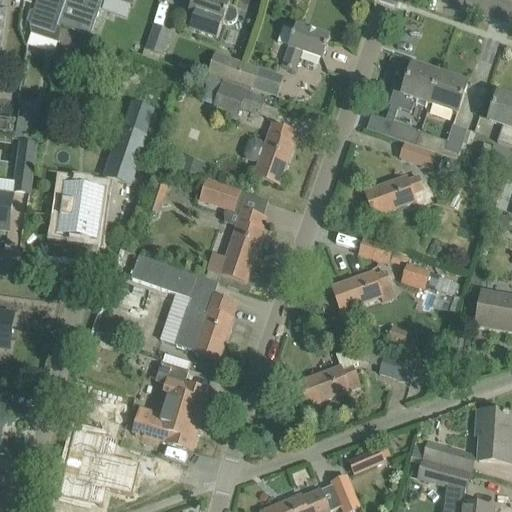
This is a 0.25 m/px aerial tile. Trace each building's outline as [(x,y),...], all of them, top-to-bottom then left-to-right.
[(0,0),(0,67),(0,65),(8,9),(0,7),(0,0)] [(35,0),(39,1),(34,14),(32,15),(28,25),(30,28),(29,30),(31,31),(31,36),(52,43),(58,28),(67,3),(64,2),(64,0),(35,0)] [(67,3),(58,28),(69,32),(92,39),(92,38),(77,34),(83,16),(97,21),(104,0),(111,0),(134,7),(136,0),(64,0),(64,2),(67,3)] [(237,23),(238,18),(237,13),(234,9),(230,8),(230,5),(214,0),(194,0),(189,15),(190,15),(185,30),(218,41),(224,25),(229,27),(233,26),(237,23)] [(163,59),(172,34),(155,28),(146,53),(163,59)] [(323,61),(329,45),(331,40),(296,28),(295,32),(283,28),(279,43),(290,47),(283,69),(296,73),(302,54),(323,61)] [(65,46),(87,54),(92,39),(69,32),(65,46)] [(278,98),(285,77),(230,60),(224,81),(278,98)] [(396,88),(390,107),(391,108),(399,110),(411,115),(415,104),(430,109),(439,82),(441,77),(413,68),(412,72),(406,91),(396,88)] [(439,82),(430,109),(457,118),(462,105),(468,86),(441,77),(439,82)] [(248,94),(249,92),(223,83),(213,114),(238,123),(242,112),(260,118),(267,100),(248,94)] [(498,144),(511,148),(511,100),(499,96),(492,115),(489,124),(503,129),(498,144)] [(20,117),(18,136),(34,138),(37,119),(20,117)] [(394,125),(389,139),(406,145),(417,149),(421,135),(419,134),(419,133),(413,131),(394,125)] [(250,164),(256,165),(261,164),(256,179),(280,187),(294,146),(292,145),(296,134),(274,127),(266,149),(262,144),(257,143),(249,144),(245,158),(250,164)] [(448,143),(445,152),(459,157),(458,162),(465,164),(475,134),(468,131),(454,127),(448,143)] [(132,189),(149,139),(121,129),(104,179),(132,189)] [(14,185),(13,194),(33,196),(35,175),(39,145),(20,142),(16,173),(14,185)] [(401,159),(400,161),(433,173),(438,156),(417,149),(406,145),(401,159)] [(511,179),(511,154),(495,149),(487,172),(511,179)] [(407,180),(366,195),(375,219),(382,216),(393,212),(416,204),(414,197),(424,193),(422,189),(419,179),(408,183),(407,180)] [(156,183),(152,198),(164,202),(169,188),(156,183)] [(261,202),(207,183),(200,203),(233,215),(234,212),(240,196),(261,203),(261,202)] [(96,241),(101,209),(103,193),(66,188),(59,235),(44,232),(43,233),(96,241)] [(0,196),(0,231),(9,233),(13,199),(0,196)] [(234,242),(227,261),(220,258),(214,274),(222,276),(246,285),(264,234),(262,233),(266,221),(243,213),(243,215),(234,242)] [(511,230),(509,225),(511,223),(511,217),(511,215),(492,224),(500,238),(511,232),(511,230)] [(366,247),(362,258),(399,271),(403,260),(366,247)] [(139,260),(132,282),(192,302),(200,281),(139,260)] [(409,267),(403,285),(425,291),(420,305),(427,308),(432,293),(436,294),(441,279),(430,276),(431,273),(409,267)] [(210,272),(207,282),(219,285),(222,276),(214,274),(210,272)] [(374,275),(333,290),(342,314),(393,296),(386,275),(375,278),(374,275)] [(219,363),(239,304),(206,292),(198,314),(189,311),(176,347),(195,354),(195,355),(219,363)] [(511,301),(483,296),(481,308),(477,327),(511,333),(511,301)] [(0,349),(10,350),(14,318),(0,315),(0,349)] [(447,340),(433,336),(427,356),(442,360),(447,340)] [(88,343),(84,358),(97,362),(102,348),(88,343)] [(341,370),(300,385),(309,409),(316,406),(361,390),(354,370),(359,368),(353,352),(336,359),(341,370)] [(383,369),(380,377),(411,386),(417,367),(386,357),(383,369)] [(189,373),(161,366),(156,383),(167,386),(163,399),(158,417),(141,412),(134,434),(151,439),(151,440),(192,453),(210,393),(185,386),(189,373)] [(479,415),(477,435),(477,440),(481,440),(479,463),(511,465),(511,464),(508,464),(511,435),(511,417),(509,417),(504,416),(504,417),(479,415)] [(98,448),(101,434),(77,428),(69,461),(138,478),(142,462),(102,453),(103,449),(98,448)] [(423,460),(425,449),(415,447),(413,458),(423,460)] [(426,461),(472,473),(476,459),(429,447),(426,461)] [(383,448),(351,460),(357,477),(390,465),(383,448)] [(134,494),(138,478),(69,461),(61,494),(85,500),(88,486),(94,488),(95,484),(134,494)] [(444,511),(491,511),(492,511),(494,511),(494,510),(464,506),(466,494),(467,494),(471,477),(452,472),(424,465),(419,483),(447,490),(444,511)] [(357,511),(360,511),(355,498),(347,479),(332,486),(333,487),(342,509),(343,511),(357,511)] [(335,511),(342,509),(333,487),(302,500),(302,498),(268,511),(335,511)]
